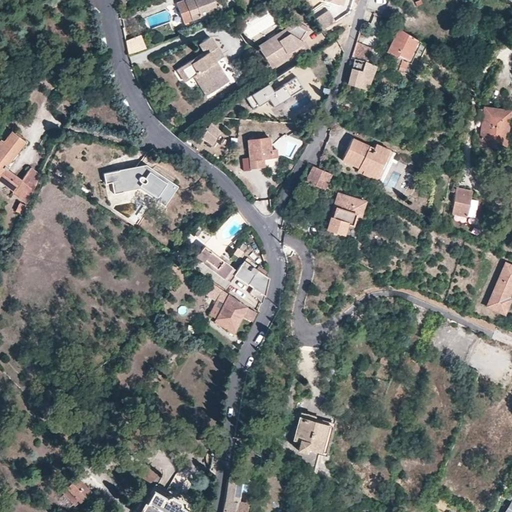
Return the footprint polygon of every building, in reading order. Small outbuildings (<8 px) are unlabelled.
[(184,23),(195,20),(212,13),(206,0),(187,0),(177,4),(180,14),(184,23)] [(393,0),(388,0),(384,9),(397,15),(402,4),(393,0)] [(336,21),(329,10),(315,18),(323,30),(336,21)] [(307,48),(304,43),(305,40),(307,37),(312,30),(296,21),(258,46),(272,68),(297,52),(298,54),(307,48)] [(417,41),(398,29),(392,41),(386,52),(408,61),(417,41)] [(127,49),(144,42),(142,37),(126,43),(127,49)] [(201,74),(214,94),(232,82),(225,72),(232,67),(212,38),(201,45),(207,55),(203,58),(200,60),(198,57),(179,71),(187,83),(195,77),(201,74)] [(302,59),(313,52),(305,40),(304,43),(307,48),(298,54),(302,59)] [(417,41),(408,61),(412,62),(421,43),(417,41)] [(129,57),(147,49),(144,42),(127,49),(129,57)] [(372,51),(354,45),(350,59),(354,60),(368,64),(372,51)] [(328,60),(337,56),(333,46),(324,49),(328,60)] [(368,83),(374,66),(368,64),(354,60),(351,68),(347,83),(366,89),(368,83)] [(375,85),(380,70),(374,66),(368,83),(375,85)] [(208,97),(214,94),(201,74),(195,77),(208,97)] [(306,88),(297,75),(274,91),(269,84),(248,98),(254,107),(268,97),(276,108),(306,88)] [(506,148),(510,112),(485,108),(480,145),(506,148)] [(214,144),(222,130),(212,124),(203,138),(214,144)] [(21,215),(38,177),(28,171),(21,181),(13,175),(7,169),(4,167),(24,142),(6,127),(0,134),(0,179),(15,192),(15,193),(25,200),(19,209),(18,208),(15,212),(21,215)] [(259,157),(263,157),(277,157),(277,149),(271,149),(270,138),(249,139),(250,166),(257,166),(259,166),(259,157)] [(377,180),(391,150),(376,143),(373,148),(353,138),(348,147),(343,159),(359,167),(363,169),(362,173),(377,180)] [(4,167),(7,169),(27,144),(24,142),(4,167)] [(395,152),(391,150),(377,180),(381,182),(395,152)] [(317,167),(313,165),(306,180),(315,185),(316,182),(325,187),(331,174),(317,167)] [(175,186),(148,169),(146,172),(136,167),(116,171),(118,182),(112,183),(114,194),(123,193),(123,192),(122,189),(139,186),(164,202),(175,186)] [(38,177),(40,174),(30,168),(28,171),(38,177)] [(118,182),(116,171),(103,174),(105,184),(112,183),(118,182)] [(163,204),(164,202),(139,186),(122,189),(123,192),(139,188),(163,204)] [(457,189),(453,215),(469,218),(473,192),(457,189)] [(366,202),(337,193),(328,223),(325,231),(344,236),(347,226),(353,227),(356,217),(361,218),(366,202)] [(269,285),(270,276),(244,260),(237,271),(234,268),(222,259),(205,245),(199,252),(198,252),(197,252),(194,256),(200,261),(196,267),(227,287),(236,275),(243,279),(248,283),(245,288),(259,299),(263,303),(269,285)] [(511,266),(505,264),(487,308),(504,315),(511,300),(508,299),(511,289),(511,266)] [(247,306),(229,293),(207,278),(199,289),(215,301),(208,311),(213,315),(225,324),(231,328),(239,316),(247,322),(255,312),(247,306)] [(301,412),(299,417),(312,420),(313,416),(308,414),(301,412)] [(301,471),(313,476),(321,452),(327,424),(312,420),(299,417),(294,438),(299,440),(297,448),(307,451),(308,447),(309,448),(301,471)] [(327,424),(321,452),(330,453),(335,426),(327,424)] [(234,476),(230,475),(227,496),(223,511),(245,511),(246,504),(237,502),(240,485),(243,470),(235,469),(234,476)] [(80,511),(90,503),(77,488),(62,501),(71,511),(80,511)] [(194,511),(185,506),(186,505),(185,503),(176,497),(172,497),(170,499),(158,491),(151,502),(147,499),(139,511),(194,511)]
